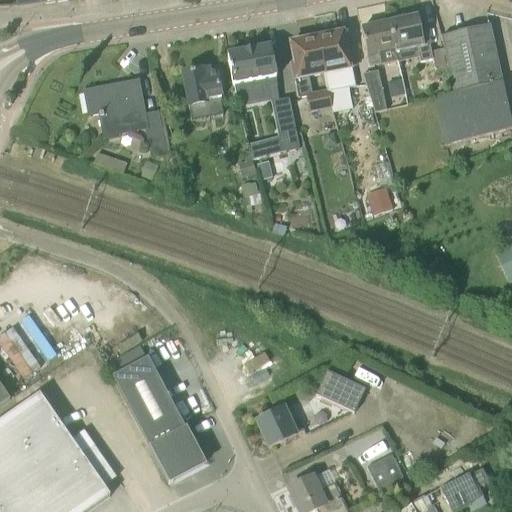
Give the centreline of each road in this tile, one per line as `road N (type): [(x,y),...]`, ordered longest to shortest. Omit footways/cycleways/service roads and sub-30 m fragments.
road 1 (unclassified): [(0,231),(85,258),(152,293),(193,350),(253,477)]
road 2 (tertiary): [(0,66),(54,39),(273,0)]
